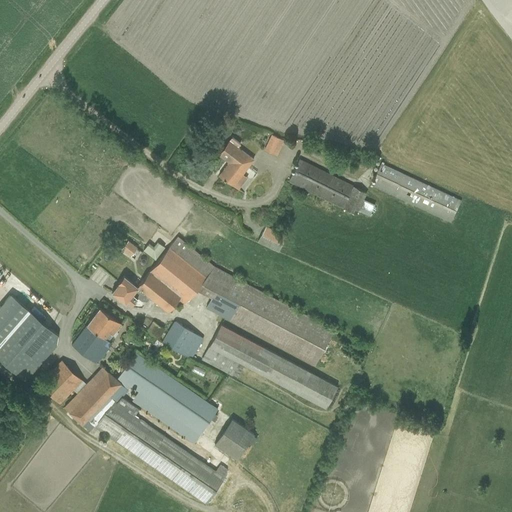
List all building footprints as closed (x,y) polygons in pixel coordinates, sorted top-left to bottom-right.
[(283,141),(270,134),(263,150),(276,156),(283,141)] [(240,144),(231,137),(217,155),(228,163),(218,175),(238,190),(247,178),(242,174),(253,159),(237,147),(240,144)] [(353,186),(299,159),(288,181),(355,215),(358,211),(369,216),(374,204),(363,199),(366,193),(352,186),(353,186)] [(461,200),(380,163),(370,185),(451,222),(461,200)] [(257,242),(278,252),(286,236),(265,226),(261,235),(260,235),(257,242)] [(210,297),(205,308),(314,366),(333,330),(215,266),(177,236),(137,286),(123,275),(117,283),(110,292),(125,304),(125,303),(130,307),(137,298),(141,301),(146,301),(149,298),(167,313),(178,299),(184,304),(196,289),(210,297)] [(137,248),(127,240),(121,249),(130,256),(137,248)] [(4,302),(0,306),(0,371),(4,374),(17,374),(25,380),(56,345),(57,335),(58,335),(56,333),(11,294),(4,302)] [(85,324),(86,325),(108,341),(121,324),(98,307),(85,324)] [(141,327),(158,339),(164,330),(153,322),(151,323),(146,320),(141,327)] [(175,321),(162,342),(190,359),(203,338),(175,321)] [(337,386),(220,324),(209,346),(208,346),(201,359),(231,376),(232,375),(237,378),(244,365),(325,409),(337,386)] [(86,325),(71,344),(94,362),(100,360),(112,343),(108,341),(86,325)] [(93,427),(205,504),(226,474),(226,469),(219,464),(215,471),(145,422),(149,416),(122,397),(128,390),(126,389),(129,386),(138,392),(132,401),(193,443),(217,409),(135,352),(115,379),(101,366),(63,407),(89,431),(93,427)] [(61,360),(38,383),(59,404),(82,380),(61,360)] [(259,406),(249,421),(253,424),(263,409),(259,406)] [(213,444),(236,460),(248,443),(252,436),(254,434),(231,418),(213,444)] [(257,439),(252,436),(248,443),(252,446),(257,439)]
